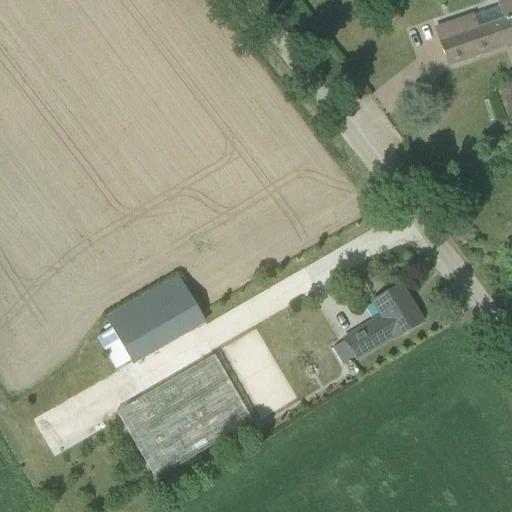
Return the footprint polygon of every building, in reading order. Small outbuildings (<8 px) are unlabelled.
[(436,29),(448,65),(511,42),(511,0),(510,0),(499,4),(505,18),(479,28),(474,15),(436,29)] [(511,87),(500,92),(510,120),(511,119),(511,87)] [(204,322),(179,277),(105,319),(131,364),(204,322)] [(423,323),(400,286),(372,302),(381,317),(344,340),(356,360),(394,337),(395,340),(423,323)] [(117,407),(152,476),(253,425),(218,356),(117,407)]
